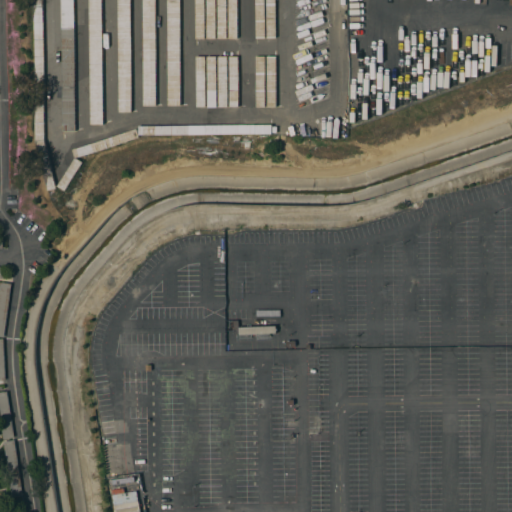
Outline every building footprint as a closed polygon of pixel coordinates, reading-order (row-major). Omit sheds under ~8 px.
[(42,0),(44,140),(35,140),(33,0),(42,0)] [(73,0),(75,131),(62,131),(60,0),(73,0)] [(88,0),(101,0),(103,124),(90,124),(88,0)] [(116,0),(129,0),(131,112),(118,112),(116,0)] [(141,0),(154,0),(155,105),(142,105),(141,0)] [(166,0),(179,0),(180,105),(167,105),(166,0)] [(203,0),(204,39),(195,39),(194,0),(203,0)] [(214,0),(214,38),(205,38),(205,0),(214,0)] [(225,0),(226,38),(217,38),(216,0),(225,0)] [(236,0),(237,38),(227,38),(227,0),(236,0)] [(264,0),(264,38),(255,38),(255,0),(264,0)] [(275,0),(275,38),(266,38),(265,0),(275,0)] [(205,107),(196,107),(195,56),(204,56),(205,107)] [(216,107),(207,107),(206,56),(215,56),(216,107)] [(227,107),(218,107),(217,56),(226,56),(227,107)] [(264,107),(255,107),(255,56),(264,56),(264,107)] [(276,107),(267,107),(266,56),(275,56),(276,107)] [(238,107),(229,107),(228,57),(237,57),(238,107)] [(138,135),(137,126),(271,125),(272,134),(138,135)] [(135,129),(138,137),(74,158),(72,149),(135,129)] [(44,140),(56,189),(47,191),(35,142),(44,140)] [(64,191),(57,187),(74,158),(82,162),(64,191)] [(4,337),(0,336),(0,282),(11,284),(4,337)] [(14,437),(3,439),(0,419),(0,392),(7,391),(14,437)] [(22,493),(11,494),(3,442),(14,440),(22,493)]
